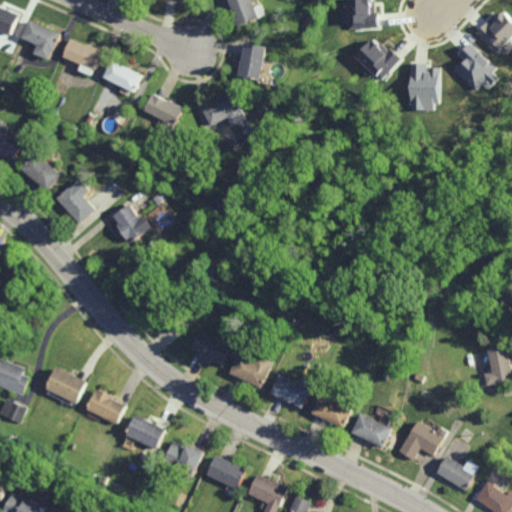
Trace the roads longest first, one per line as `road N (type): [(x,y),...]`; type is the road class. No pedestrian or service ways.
road 1 (residential): [(429,511),(179,385),(0,199)]
road 2 (residential): [(77,0),(190,47)]
